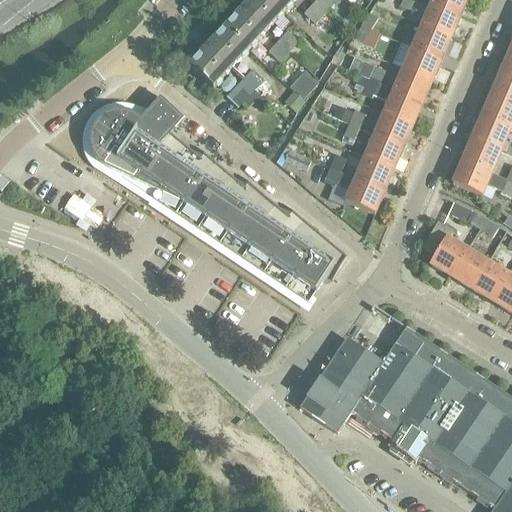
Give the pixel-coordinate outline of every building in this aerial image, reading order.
[(266,0),(250,0),(241,10),(265,33),(282,14),(266,0)] [(266,0),(282,14),(295,0),(266,0)] [(327,0),(317,0),(313,6),(324,16),(334,6),(327,0)] [(411,12),(416,0),(402,0),(399,8),(411,12)] [(431,0),(429,6),(458,18),(466,0),(431,0)] [(314,27),(324,16),(313,6),(303,16),(314,27)] [(429,6),(420,27),(449,40),(458,18),(429,6)] [(265,33),(241,10),(224,29),(248,51),(265,33)] [(369,14),(361,27),(370,33),(371,31),(377,20),(369,14)] [(361,27),(353,40),(362,46),(366,39),(370,33),(361,27)] [(413,43),(410,49),(439,62),(449,40),(420,27),(413,43)] [(224,29),(205,49),(230,71),(248,51),(224,29)] [(287,33),(278,43),(289,54),(299,44),(287,33)] [(279,64),(289,54),(278,43),(268,54),(279,64)] [(401,43),(395,62),(403,65),(410,46),(401,43)] [(212,90),(230,71),(205,49),(188,68),(212,90)] [(410,49),(401,71),(430,83),(439,62),(410,49)] [(511,54),(508,52),(498,75),(511,80),(511,54)] [(354,60),(348,73),(359,78),(380,86),(386,74),(354,60)] [(252,71),(242,82),(259,99),(270,88),(252,71)] [(401,71),(392,92),(420,106),(430,83),(401,71)] [(290,90),(294,94),(303,102),(318,86),(305,74),(290,90)] [(511,80),(498,75),(488,97),(511,106),(511,80)] [(359,78),(353,90),(356,91),(355,94),(371,100),(372,98),(386,105),(381,116),(410,129),(420,106),(392,92),(380,86),(359,78)] [(242,82),(226,99),(237,110),(241,105),(248,111),(259,99),(242,82)] [(294,94),(283,105),(294,115),(305,104),(303,102),(294,94)] [(511,125),(511,106),(488,97),(479,119),(509,132),(511,125)] [(88,144),(89,148),(90,153),(92,158),(96,163),(100,167),(105,170),(157,194),(152,201),(308,305),(325,279),(330,282),(345,259),(280,205),(276,210),(236,176),(232,181),(192,147),(188,152),(169,136),(183,122),(159,99),(139,120),(130,114),(119,112),(108,114),(103,116),(100,119),(96,122),(93,126),(91,130),(89,134),(88,139),(88,144)] [(338,109),(334,119),(343,123),(349,125),(353,115),(338,109)] [(310,129),(319,115),(311,110),(302,124),(310,129)] [(359,129),(365,117),(354,112),(353,115),(349,125),(359,129)] [(381,116),(372,137),(401,150),(410,129),(381,116)] [(327,127),(345,134),(349,125),(343,123),(334,119),(331,118),(329,122),(327,127)] [(479,119),(470,141),(500,154),(509,132),(479,119)] [(352,148),(359,129),(349,125),(345,134),(341,143),(352,148)] [(372,137),(363,160),(392,172),(401,150),(372,137)] [(500,154),(470,141),(460,164),(490,176),(491,175),(500,154)] [(305,173),(310,161),(289,152),(284,164),(305,173)] [(334,159),(329,171),(339,175),(344,163),(334,159)] [(358,169),(353,181),(382,194),(392,172),(363,160),(358,169)] [(451,186),(481,199),(486,187),(501,193),(499,196),(510,200),(511,196),(511,185),(505,183),(506,182),(491,175),(490,176),(460,164),(451,186)] [(329,171),(323,185),(334,189),(335,187),(348,193),(343,204),(372,217),(382,194),(353,181),(339,175),(329,171)] [(66,208),(101,224),(108,209),(73,193),(66,208)] [(466,224),(466,223),(472,213),(452,205),(448,216),(466,224)] [(472,213),(466,223),(479,231),(485,221),(472,213)] [(511,220),(507,218),(503,225),(511,230),(511,220)] [(492,239),(499,229),(485,221),(479,231),(492,239)] [(434,258),(428,267),(449,280),(465,252),(448,242),(453,233),(438,223),(421,250),(434,258)] [(487,265),(465,252),(449,280),(470,293),(487,265)] [(470,293),(490,305),(507,277),(487,265),(470,293)] [(511,280),(507,277),(490,305),(511,317),(511,315),(511,280)] [(511,511),(511,401),(439,353),(406,330),(382,366),(349,345),(343,353),(341,356),(337,354),(333,361),(299,411),(336,436),(350,416),(364,425),(390,442),(387,447),(414,465),(417,461),(486,506),(493,511),(511,511)]
